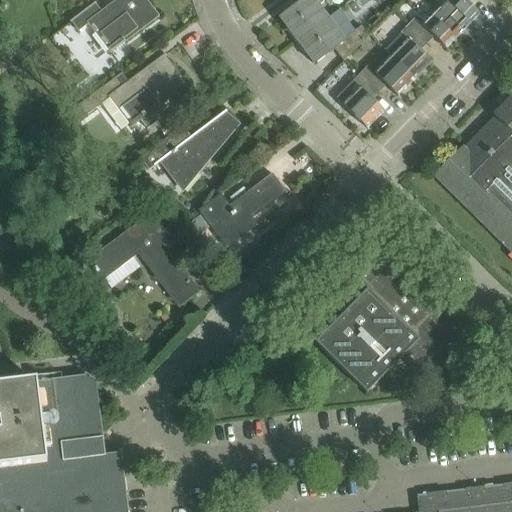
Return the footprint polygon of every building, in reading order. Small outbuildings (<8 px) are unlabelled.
[(153,0),(121,0),(102,14),(95,5),(70,23),(71,24),(73,23),(81,34),(91,26),(111,54),(158,18),(148,5),(153,0)] [(306,0),(280,20),(298,43),(334,15),(322,0),(306,0)] [(448,0),(438,10),(461,33),(479,15),(463,0),(448,0)] [(417,19),(408,28),(426,47),(434,39),(445,50),(461,33),(438,10),(423,25),(417,19)] [(334,15),(298,43),(314,64),(334,49),(344,62),(369,36),(361,27),(350,35),(334,15)] [(384,52),(390,58),(414,82),(431,64),(421,52),(426,47),(408,28),(384,52)] [(101,106),(103,105),(113,97),(133,123),(130,125),(133,128),(143,120),(150,129),(168,116),(159,105),(185,85),(171,66),(170,66),(163,58),(130,84),(122,74),(116,79),(91,97),(92,98),(93,97),(102,108),(103,107),(101,106)] [(369,68),(360,76),(378,95),(386,87),(397,98),(414,82),(390,58),(375,74),(369,68)] [(378,95),(360,76),(336,100),(366,130),(384,112),(373,101),(378,95)] [(511,97),(493,117),(495,118),(465,149),(463,148),(433,177),(511,254),(511,97)] [(162,163),(183,191),(234,130),(219,118),(192,138),(184,128),(141,160),(150,172),(162,163)] [(234,204),(230,207),(221,195),(198,212),(214,233),(215,233),(214,231),(222,225),(235,242),(255,226),(257,228),(258,227),(252,220),(286,194),(287,196),(288,195),(272,175),(249,193),(244,186),(229,198),(234,204)] [(89,263),(103,282),(139,255),(179,309),(200,293),(168,251),(172,248),(149,217),(89,263)] [(472,339),(437,304),(382,250),(337,296),(338,297),(339,296),(351,308),(316,344),(367,394),(402,358),(427,383),(426,384),(427,385),(472,339)] [(62,380),(37,383),(47,465),(0,470),(0,511),(128,511),(121,454),(64,461),(63,445),(103,440),(96,383),(87,377),(62,380)] [(0,470),(47,465),(37,383),(0,387),(0,470)] [(511,484),(474,489),(477,511),(506,511),(507,511),(511,511),(511,484)] [(477,511),(474,489),(446,493),(448,511),(477,511)] [(448,511),(446,493),(416,496),(418,511),(448,511)]
